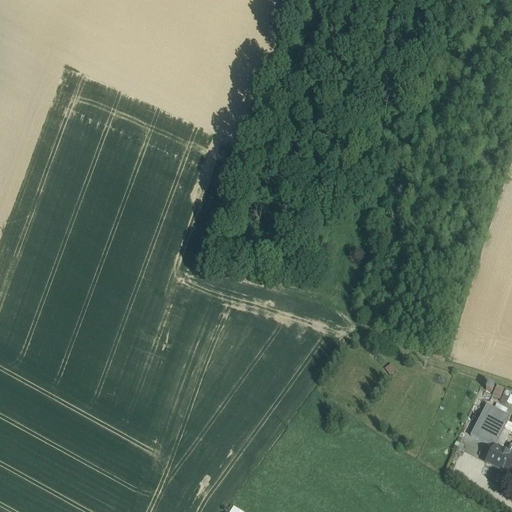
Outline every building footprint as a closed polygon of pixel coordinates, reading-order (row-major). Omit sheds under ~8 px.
[(391,364),(385,368),(390,375),(396,371),(391,364)] [(494,388),(488,385),(485,391),(491,394),(494,388)] [(492,397),(501,399),(503,387),(494,386),(492,397)] [(496,405),(494,410),(504,414),(506,409),(496,405)] [(509,419),(486,407),(470,437),(494,450),(494,449),(495,449),(504,430),(509,419)] [(495,449),(494,449),(494,450),(486,464),(507,475),(511,466),(511,458),(506,455),(495,449)]
